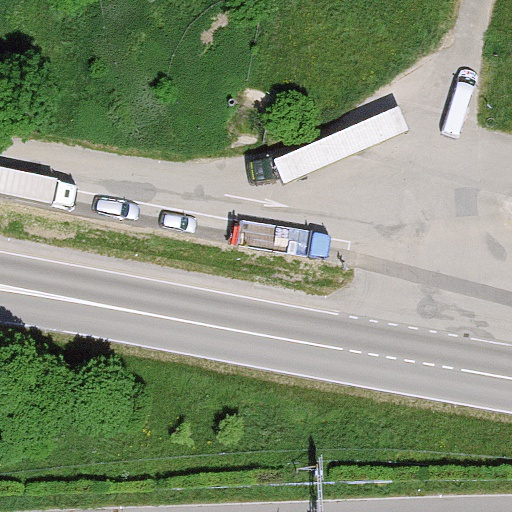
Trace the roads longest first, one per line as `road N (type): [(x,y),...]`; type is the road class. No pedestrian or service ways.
road 1 (unclassified): [(405,360),(441,151),(479,0)]
road 2 (secondary): [(405,360),(166,317)]
road 3 (secondary): [(166,317),(0,275)]
road 4 (secondary): [(0,298),(166,317)]
